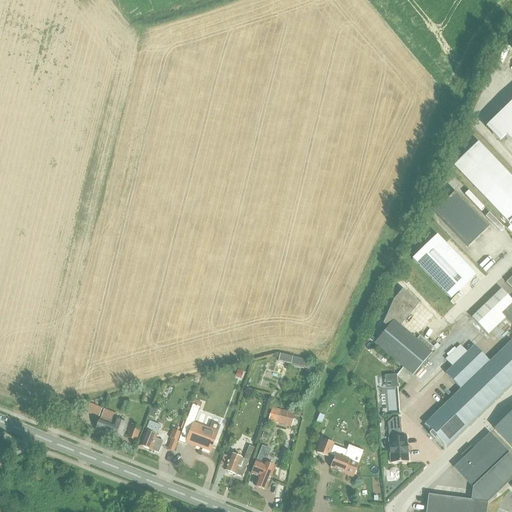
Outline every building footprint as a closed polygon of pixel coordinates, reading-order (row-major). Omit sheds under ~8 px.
[(511,101),(485,127),(499,142),(505,136),(511,143),(511,101)] [(508,224),(511,219),(511,178),(477,143),(453,166),(508,224)] [(467,248),(488,227),(454,192),(434,212),(467,248)] [(474,275),(436,236),(412,259),(450,299),(474,275)] [(416,340),(400,326),(419,303),(402,289),(393,300),(382,324),(387,328),(373,344),(412,376),(431,353),(430,352),(433,348),(419,336),(416,340)] [(511,301),(500,290),(491,299),(502,312),(511,302),(511,301)] [(491,299),(481,309),(497,325),(505,318),(500,313),(502,312),(491,299)] [(511,302),(502,312),(500,313),(505,318),(511,325),(511,302)] [(497,325),(481,309),(471,318),(487,335),(497,325)] [(511,342),(511,341),(489,362),(473,346),(445,374),(460,390),(424,425),(445,446),(511,381),(511,342)] [(304,359),(292,357),(292,356),(280,353),(278,360),(303,365),(304,359)] [(396,376),(385,377),(385,382),(391,382),(391,387),(396,387),(397,387),(396,376)] [(379,409),(390,408),(389,394),(378,395),(379,409)] [(99,417),(102,410),(88,404),(85,411),(99,417)] [(192,404),(178,442),(185,444),(186,442),(210,451),(217,433),(193,424),(200,407),(192,404)] [(157,409),(152,407),(147,421),(152,422),(157,409)] [(271,408),(268,421),(285,426),(288,412),(271,408)] [(99,420),(96,429),(109,434),(121,439),(126,425),(115,420),(117,416),(104,410),(99,421),(99,420)] [(511,410),(493,429),(501,437),(511,425),(511,410)] [(319,415),(316,423),(321,425),(324,417),(319,415)] [(406,437),(401,437),(399,418),(392,419),(387,423),(388,438),(390,463),(408,462),(406,437)] [(159,428),(152,425),(148,423),(139,446),(158,453),(162,442),(155,439),(159,428)] [(140,429),(131,425),(126,438),(135,441),(140,429)] [(511,425),(501,437),(508,444),(511,440),(511,425)] [(169,438),(171,439),(167,450),(173,452),(177,441),(180,433),(173,430),(169,438)] [(470,500),(487,503),(511,479),(511,457),(489,433),(453,467),(472,488),(470,500)] [(329,455),(334,457),(329,468),(344,474),(344,473),(353,476),(363,452),(348,446),(346,451),(333,446),(334,444),(321,439),(316,453),(328,458),(329,455)] [(223,456),(219,466),(225,468),(224,471),(227,472),(227,474),(230,474),(232,474),(242,478),(253,448),(248,446),(243,460),(231,455),(229,458),(223,456)] [(265,490),(274,469),(275,466),(265,462),(270,449),(261,446),(250,474),(258,477),(254,486),(265,490)] [(274,507),(278,490),(271,488),(266,505),(274,507)] [(428,495),(425,511),(485,511),(487,503),(470,500),(428,495)]
